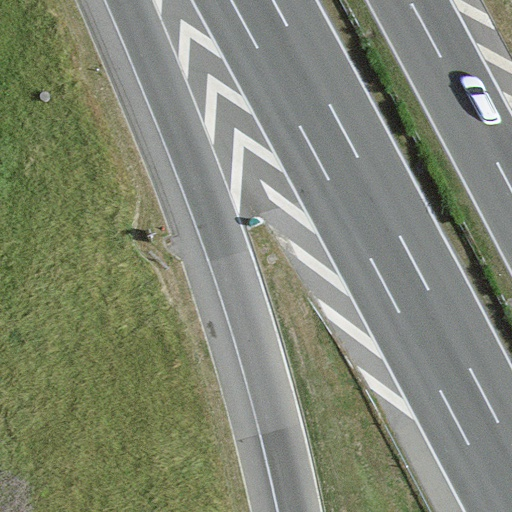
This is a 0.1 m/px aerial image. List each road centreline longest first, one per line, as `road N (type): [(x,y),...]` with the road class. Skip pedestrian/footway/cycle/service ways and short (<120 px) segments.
road 1 (motorway): [(251,0),(511,488)]
road 2 (motorway): [(129,0),(229,257),(298,511)]
road 3 (motorway): [(511,182),(414,0)]
